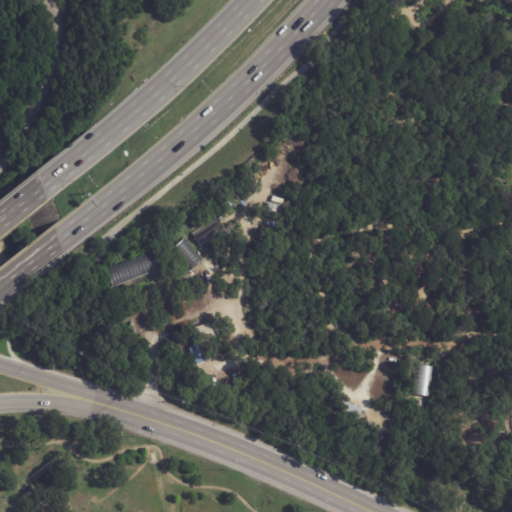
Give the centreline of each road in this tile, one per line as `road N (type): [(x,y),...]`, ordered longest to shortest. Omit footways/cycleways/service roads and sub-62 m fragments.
road 1 (motorway): [(68,238),(192,132),(325,0)]
road 2 (motorway): [(250,0),(47,187)]
road 3 (secondary): [(374,511),(138,413)]
road 4 (secondary): [(138,413),(0,368)]
road 5 (secondary): [(0,404),(138,413)]
